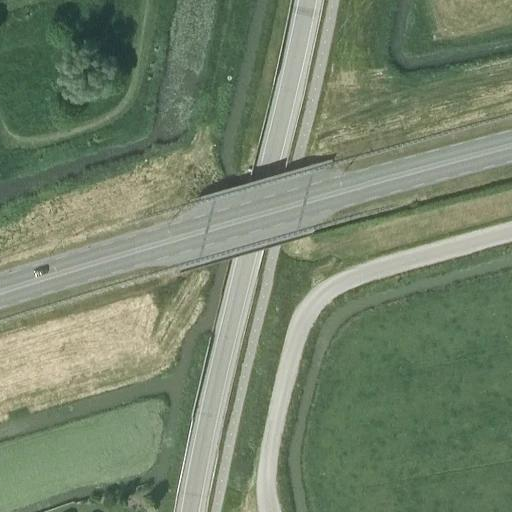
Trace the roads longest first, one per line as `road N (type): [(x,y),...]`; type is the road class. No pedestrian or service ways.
road 1 (primary): [(0,295),(511,145)]
road 2 (tertiary): [(189,511),(306,0)]
road 3 (unclassified): [(270,511),(266,454),(314,299),(358,278),(511,234)]
